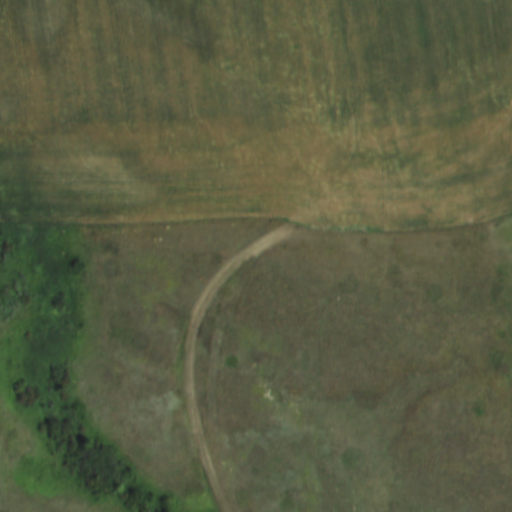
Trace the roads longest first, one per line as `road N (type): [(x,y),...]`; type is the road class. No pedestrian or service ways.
road 1 (track): [(0,223),(309,224),(511,208)]
road 2 (track): [(229,511),(198,423),(188,357),(230,272),(271,238),(309,224)]
